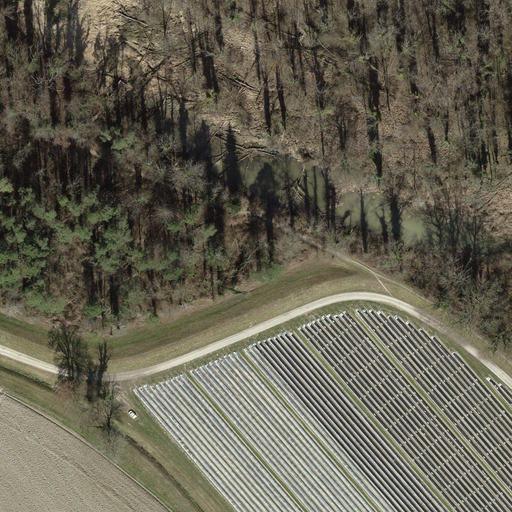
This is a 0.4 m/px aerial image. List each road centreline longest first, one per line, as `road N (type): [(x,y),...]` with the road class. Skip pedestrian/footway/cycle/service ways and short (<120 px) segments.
road 1 (track): [(0,349),(84,375),(125,376),(342,296),(395,301)]
road 2 (track): [(395,301),(467,344),(511,384)]
